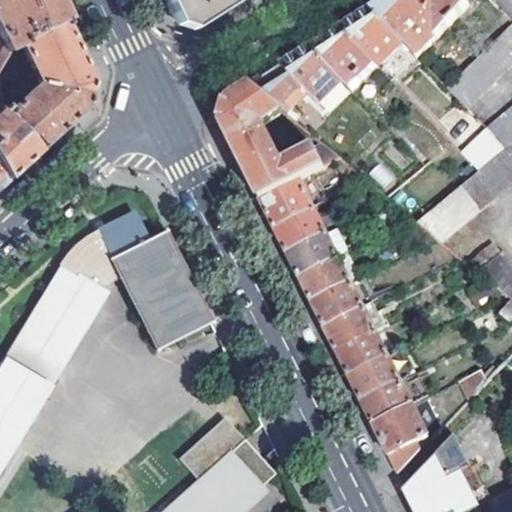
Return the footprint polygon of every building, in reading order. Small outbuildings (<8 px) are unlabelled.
[(0,0),(0,34),(4,42),(9,52),(22,46),(20,42),(63,21),(53,0),(0,0)] [(168,0),(174,13),(204,22),(238,0),(168,0)] [(468,6),(462,0),(388,0),(370,12),(402,45),(416,59),(468,6)] [(351,24),(342,30),(379,68),(402,45),(370,12),(351,24)] [(63,21),(20,42),(22,46),(40,85),(89,95),(91,82),(78,53),(63,21)] [(511,23),(447,87),(466,108),(511,62),(511,23)] [(343,84),(353,93),(379,68),(342,30),(319,45),(310,51),(343,84)] [(0,70),(9,52),(4,42),(0,48),(0,70)] [(262,81),(292,109),(308,95),(319,107),(343,84),(310,51),(286,65),(262,81)] [(0,77),(0,88),(1,92),(16,87),(15,81),(0,77)] [(40,85),(38,85),(8,112),(4,116),(36,153),(64,128),(87,107),(89,95),(40,85)] [(253,86),(228,102),(223,126),(238,156),(241,163),(247,174),(261,201),(298,182),(343,159),(324,145),(281,168),(277,162),(280,160),(268,137),(266,139),(263,131),(280,117),(281,109),(253,86)] [(8,112),(6,108),(0,112),(0,171),(6,180),(30,159),(36,153),(4,116),(8,112)] [(511,109),(487,130),(508,150),(511,146),(511,109)] [(487,130),(474,142),(493,162),(508,150),(487,130)] [(419,223),(444,243),(511,187),(511,146),(508,150),(493,162),(419,223)] [(369,175),(385,189),(395,178),(378,163),(369,175)] [(298,182),(261,201),(264,209),(275,230),(313,211),(298,182)] [(313,211),(275,230),(278,236),(288,255),(326,235),(313,211)] [(211,325),(165,231),(145,241),(133,215),(97,234),(99,239),(86,245),(78,253),(66,268),(61,266),(0,364),(0,461),(104,292),(100,290),(108,281),(119,276),(155,351),(211,325)] [(326,235),(288,255),(290,260),(299,279),(337,259),(326,235)] [(500,254),(492,244),(471,263),(477,271),(511,300),(500,314),(511,324),(511,264),(501,252),(500,254)] [(337,259),(299,279),(302,285),(312,303),(350,284),(337,259)] [(350,284),(312,303),(315,308),(326,331),(364,312),(350,284)] [(385,330),(373,307),(364,312),(376,335),(385,330)] [(364,312),(326,331),(328,336),(338,354),(376,335),(364,312)] [(376,335),(338,354),(341,359),(350,378),(388,359),(376,335)] [(388,359),(350,378),(353,383),(363,403),(401,383),(388,359)] [(467,400),(485,381),(482,371),(459,383),(467,400)] [(401,383),(363,403),(365,406),(375,427),(413,407),(401,383)] [(378,433),(398,471),(419,448),(417,443),(428,438),(413,407),(375,427),(378,433)] [(220,416),(243,441),(249,436),(226,411),(220,416)] [(228,454),(243,441),(220,416),(185,447),(207,473),(163,511),(240,511),(263,492),(261,489),(228,454)] [(472,511),(474,511),(478,509),(459,470),(469,464),(455,436),(406,487),(418,511),(472,511)] [(228,454),(261,489),(275,476),(243,441),(228,454)] [(511,511),(511,490),(478,509),(474,511),(511,511)]
